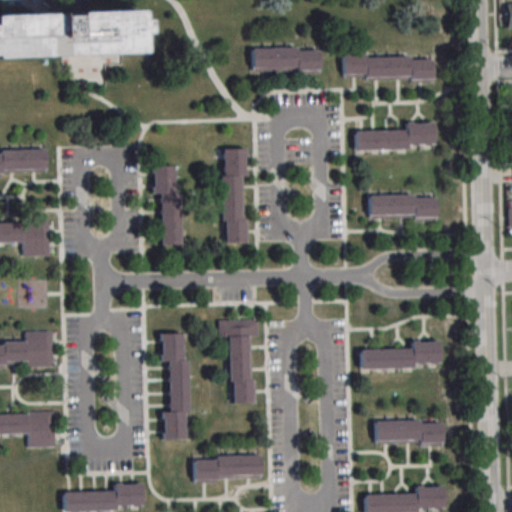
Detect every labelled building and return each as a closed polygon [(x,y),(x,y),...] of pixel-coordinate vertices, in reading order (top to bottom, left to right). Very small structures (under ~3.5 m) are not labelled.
[(0,15),(0,58),(139,53),(138,36),(145,36),(144,19),(137,19),(136,11),(0,15)] [(250,48),(250,71),(318,71),(318,48),(250,48)] [(340,56),(363,55),(363,59),(407,57),(407,61),(430,60),(431,83),(408,83),(408,80),(364,81),(364,78),(341,78),(340,56)] [(433,149),(432,122),(403,122),(403,130),(353,131),(353,150),(433,149)] [(0,172),(44,172),(44,149),(0,148),(0,172)] [(244,148),(220,148),(221,243),(245,243),(244,148)] [(179,244),(178,165),(151,166),(152,194),(159,194),(160,245),(179,244)] [(367,195),(367,220),(435,220),(435,195),(367,195)] [(0,242),(21,243),(21,255),(48,255),(48,222),(0,222),(0,242)] [(251,403),(250,337),(257,337),(256,320),(217,321),(217,338),(228,338),(229,403),(251,403)] [(0,366),(51,366),(50,331),(23,331),(23,343),(0,343),(0,366)] [(159,334),(160,363),(166,363),(168,411),(161,411),(161,439),(186,439),(184,333),(159,334)] [(409,341),(409,350),(359,349),(359,367),(438,368),(438,341),(409,341)] [(53,447),(53,412),(0,412),(0,433),(26,434),(26,447),(53,447)] [(441,420),(373,421),(373,445),(442,444),(441,420)] [(192,456),(192,480),(259,480),(259,456),(192,456)] [(141,483),(112,483),(112,492),(62,492),(62,511),(114,511),(114,506),(141,506),(141,483)] [(407,511),(443,511),(442,486),(413,486),(413,494),(363,495),(362,511),(407,511)]
